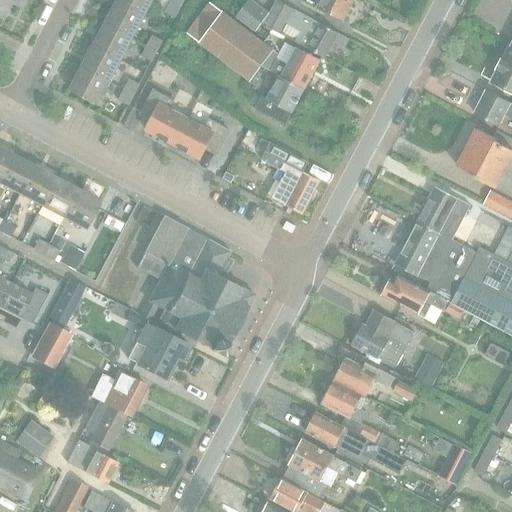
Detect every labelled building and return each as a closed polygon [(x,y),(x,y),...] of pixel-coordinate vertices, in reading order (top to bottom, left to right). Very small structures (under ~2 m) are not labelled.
[(0,0),(0,16),(1,17),(9,0),(0,0)] [(143,16),(151,0),(116,0),(115,2),(143,16)] [(173,18),(179,7),(169,2),(165,0),(159,0),(155,8),(173,18)] [(248,0),(236,17),(266,39),(271,32),(272,31),(262,23),(268,15),(248,0)] [(352,0),(320,0),(316,9),(341,22),(352,0)] [(277,1),(269,15),(268,15),(262,23),(272,31),(271,32),(280,36),(281,34),(295,42),(294,44),(323,59),(336,34),(277,1)] [(132,38),(143,16),(115,2),(104,23),(132,38)] [(278,55),(271,50),(209,3),(186,33),(249,80),(260,66),(278,75),(280,77),(304,90),(319,63),(295,50),(287,64),(276,58),(278,55)] [(120,60),(132,38),(104,23),(92,45),(120,60)] [(146,45),(155,51),(161,40),(151,35),(146,45)] [(109,82),(120,60),(92,45),(81,67),(109,82)] [(150,61),(155,51),(146,45),(140,56),(150,61)] [(511,47),(510,46),(509,46),(490,82),(511,93),(511,47)] [(173,74),(181,60),(161,49),(153,64),(173,74)] [(97,104),(109,82),(81,67),(69,90),(97,104)] [(304,90),(280,77),(278,75),(266,99),(260,96),(254,108),(285,125),(303,91),(304,90)] [(123,89),(132,94),(138,84),(128,79),(123,89)] [(126,105),(132,94),(123,89),(117,100),(126,105)] [(172,144),(187,117),(169,108),(173,101),(153,90),(140,114),(151,120),(145,130),(172,144)] [(511,106),(485,92),(473,114),(498,127),(504,116),(511,119),(511,106)] [(187,117),(172,144),(199,159),(205,148),(215,154),(228,130),(208,120),(204,127),(187,117)] [(473,177),(495,188),(511,155),(511,149),(494,140),(496,138),(478,129),(468,150),(466,149),(457,166),(474,175),(473,177)] [(307,163),(270,143),(261,139),(255,149),(264,154),(261,160),(280,170),(278,174),(283,177),(272,198),(302,214),(319,182),(302,173),(307,163)] [(0,176),(12,154),(0,147),(0,176)] [(0,182),(19,193),(33,165),(12,154),(0,176),(0,182)] [(41,205),(56,177),(33,165),(19,193),(41,205)] [(225,173),(221,179),(230,184),(233,177),(225,173)] [(62,216),(77,189),(56,177),(41,205),(62,216)] [(478,252),(453,239),(471,206),(435,187),(394,264),(416,275),(430,282),(426,290),(447,300),(450,302),(465,310),(511,334),(511,263),(481,247),(478,252)] [(77,189),(62,216),(85,228),(100,201),(77,189)] [(511,201),(491,191),(483,205),(511,220),(511,201)] [(480,204),(468,225),(477,229),(488,209),(480,204)] [(131,311),(130,312),(139,317),(148,322),(156,305),(164,309),(157,322),(222,357),(255,294),(218,274),(220,271),(224,272),(231,259),(227,257),(230,252),(206,240),(162,217),(144,252),(135,267),(158,280),(140,316),(131,311)] [(0,228),(0,231),(10,236),(15,227),(4,221),(0,228)] [(53,235),(48,243),(60,249),(64,240),(53,235)] [(42,254),(48,244),(37,239),(32,249),(42,254)] [(42,254),(53,260),(58,250),(48,244),(42,254)] [(69,244),(60,263),(75,271),(84,252),(69,244)] [(0,254),(0,258),(7,262),(12,252),(3,248),(0,254)] [(447,300),(426,290),(399,275),(396,283),(390,280),(389,283),(385,281),(380,291),(383,293),(382,296),(417,315),(425,300),(442,309),(447,300)] [(0,302),(10,283),(0,278),(0,302)] [(10,283),(0,302),(0,320),(14,328),(19,318),(31,324),(47,294),(34,288),(30,294),(10,283)] [(64,326),(81,295),(65,286),(48,318),(64,326)] [(460,319),(465,310),(450,302),(445,312),(460,319)] [(362,325),(352,344),(396,367),(414,332),(374,311),(365,327),(362,325)] [(130,312),(126,320),(144,330),(127,359),(136,364),(135,364),(165,380),(177,358),(182,361),(189,347),(146,324),(148,322),(139,317),(130,312)] [(49,322),(30,357),(52,369),(71,334),(49,322)] [(491,343),(484,355),(495,360),(501,348),(491,343)] [(333,381),(361,396),(365,397),(374,379),(389,387),(394,378),(365,362),(363,366),(346,357),(333,381)] [(421,367),(414,380),(430,389),(437,376),(421,367)] [(92,383),(78,374),(71,384),(85,394),(92,383)] [(107,406),(125,415),(130,417),(145,387),(130,379),(127,385),(121,382),(120,386),(114,383),(103,402),(107,405),(107,406)] [(393,391),(411,401),(417,390),(399,380),(393,391)] [(355,407),(361,396),(333,381),(321,403),(345,417),(341,426),(360,436),(361,435),(374,441),(378,433),(364,425),(360,423),(366,413),(355,407)] [(417,399),(436,409),(437,409),(440,402),(421,392),(417,399)] [(106,451),(125,415),(107,406),(88,442),(106,451)] [(505,433),(511,420),(511,413),(505,410),(496,428),(505,433)] [(360,436),(341,426),(316,413),(306,432),(334,447),(338,438),(362,451),(360,454),(385,467),(392,453),(360,436)] [(53,436),(30,420),(14,440),(37,457),(53,436)] [(170,422),(163,438),(185,448),(192,431),(170,422)] [(154,431),(149,442),(157,445),(162,435),(154,431)] [(378,433),(374,441),(392,451),(397,443),(378,433)] [(483,453),(493,458),(502,440),(492,435),(483,453)] [(21,451),(0,439),(0,486),(23,499),(37,472),(16,460),(21,451)] [(97,449),(78,439),(66,462),(106,484),(118,463),(95,451),(97,449)] [(366,473),(334,456),(302,439),(289,464),(299,470),(292,484),(291,486),(315,498),(315,497),(323,482),(330,486),(338,472),(360,484),(366,473)] [(454,444),(438,476),(456,485),(472,454),(454,444)] [(492,459),(493,458),(483,453),(473,472),(483,477),(489,465),(495,469),(498,462),(492,459)] [(74,511),(87,487),(70,478),(51,511),(74,511)] [(291,486),(292,484),(281,479),(270,500),(294,511),(297,511),(299,508),(306,511),(338,511),(339,510),(315,497),(315,498),(291,486)] [(130,511),(90,491),(82,507),(90,511),(130,511)] [(286,511),(269,503),(263,511),(286,511)]
